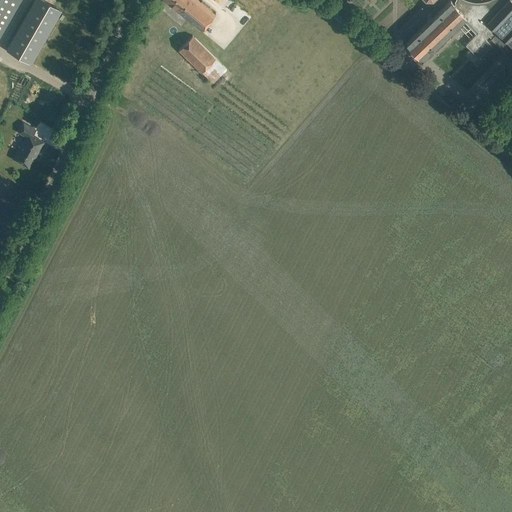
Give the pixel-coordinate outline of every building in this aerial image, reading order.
[(0,0),(0,36),(20,0),(0,0)] [(61,9),(44,0),(34,0),(7,49),(31,62),(61,9)] [(166,0),(182,13),(202,30),(216,14),(198,0),(166,0)] [(450,0),(406,42),(421,58),(430,49),(431,50),(433,50),(435,49),(435,47),(434,46),(463,18),(477,32),(465,44),(470,49),(466,54),(474,62),(491,44),(485,39),(489,35),(491,38),(490,38),(496,43),(496,42),(511,56),(511,0),(498,0),(493,6),(492,5),(490,8),(486,2),(483,3),(481,3),(477,3),(474,3),(470,2),(467,1),(464,0),(461,0),(460,1),(456,6),(450,0)] [(190,37),(179,49),(202,71),(216,57),(193,35),(190,37)] [(160,68),(143,84),(178,118),(194,102),(189,97),(182,90),(160,68)] [(35,129),(26,124),(24,123),(20,129),(28,133),(14,158),(29,166),(43,141),(32,135),(35,129)]
